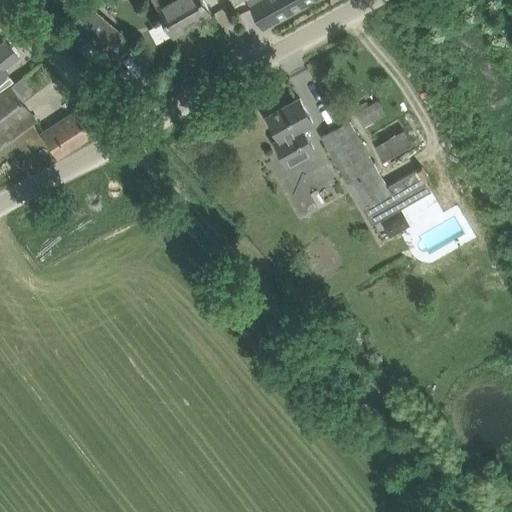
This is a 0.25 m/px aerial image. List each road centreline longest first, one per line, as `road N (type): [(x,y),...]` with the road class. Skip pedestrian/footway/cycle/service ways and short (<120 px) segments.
road 1 (track): [(133,128),(457,511)]
road 2 (unclassified): [(133,128),(370,0)]
road 3 (unclassified): [(133,128),(0,2)]
road 4 (unclassified): [(0,203),(133,128)]
